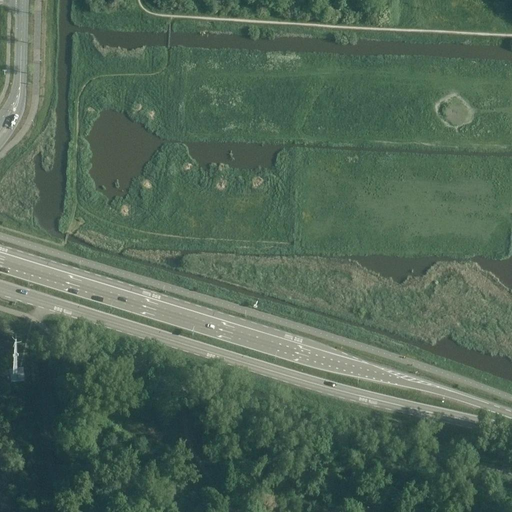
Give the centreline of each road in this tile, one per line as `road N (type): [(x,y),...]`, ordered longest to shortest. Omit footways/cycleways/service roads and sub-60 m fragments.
road 1 (secondary): [(511,415),(0,258)]
road 2 (secondary): [(0,287),(324,386),(511,431)]
